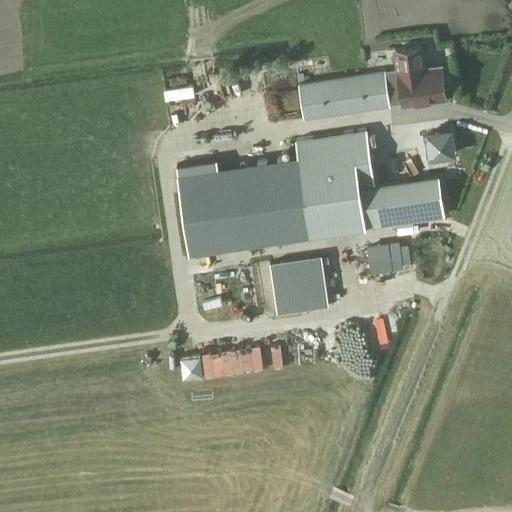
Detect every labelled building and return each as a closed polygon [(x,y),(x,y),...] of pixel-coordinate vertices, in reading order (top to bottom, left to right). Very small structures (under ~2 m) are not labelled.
[(445,62),(427,64),(424,43),(394,47),(397,67),(403,105),(450,98),(445,62)] [(300,80),(305,118),(391,106),(386,68),(300,80)] [(298,154),(179,171),(191,252),(234,246),(246,244),(310,235),(366,227),(360,185),(376,182),(368,127),(296,138),(298,154)] [(457,155),(453,128),(426,132),(430,159),(457,155)] [(376,182),(360,185),(366,227),(445,215),(439,173),(376,182)]
